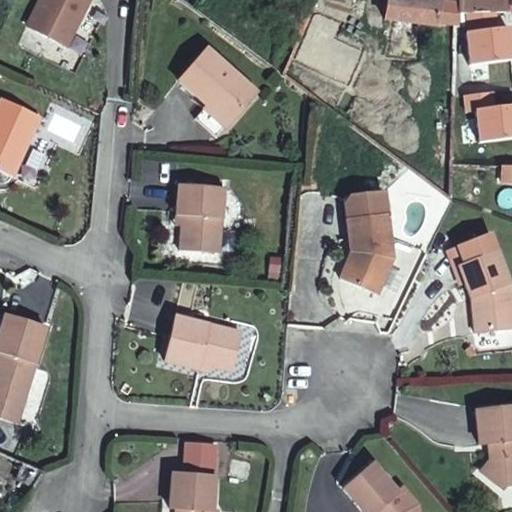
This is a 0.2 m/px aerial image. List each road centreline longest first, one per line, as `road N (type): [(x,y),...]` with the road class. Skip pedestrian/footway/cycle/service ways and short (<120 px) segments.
road 1 (residential): [(351,378),(307,426),(94,408)]
road 2 (residential): [(117,108),(106,275)]
road 3 (residential): [(94,408),(106,275)]
